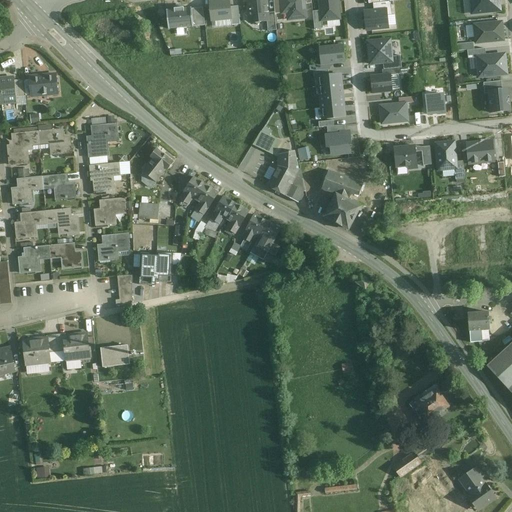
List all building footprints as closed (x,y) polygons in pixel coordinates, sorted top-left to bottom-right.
[(267,0),(251,0),(246,0),(249,26),(270,24),(267,0)] [(305,0),(279,0),(282,16),(286,16),(287,23),(308,21),(305,0)] [(317,0),(320,22),(342,20),(339,0),(317,0)] [(468,0),(470,14),(501,12),(499,0),(468,0)] [(231,1),(209,3),(211,24),(233,22),(231,1)] [(203,9),(166,12),(168,30),(204,26),(203,9)] [(387,12),(363,14),(365,32),(389,30),(387,12)] [(503,21),(473,23),(474,44),(504,41),(503,21)] [(385,70),(400,68),(402,68),(401,57),(393,58),(391,40),(366,43),(369,65),(384,64),(385,70)] [(474,50),(473,42),(457,43),(458,50),(474,50)] [(321,66),(309,67),(310,72),(329,71),(329,65),(345,64),(343,46),(319,48),(321,66)] [(477,78),(507,75),(505,53),(475,56),(477,78)] [(56,75),(30,77),(32,97),(58,95),(56,75)] [(322,120),(345,117),(341,75),(318,77),(322,120)] [(383,76),(371,77),(373,93),(392,91),(390,76),(390,75),(383,76)] [(14,78),(0,79),(0,82),(2,104),(17,102),(14,78)] [(484,94),(488,94),(488,92),(502,90),(501,81),(483,83),(484,94)] [(190,92),(183,101),(170,91),(170,92),(160,85),(154,93),(164,100),(160,106),(196,133),(200,127),(205,131),(211,123),(206,119),(206,118),(190,106),(197,97),(190,92)] [(502,90),(488,92),(488,94),(490,113),(510,111),(508,90),(502,90)] [(443,96),(424,98),(426,117),(445,115),(443,96)] [(399,102),(379,104),(380,123),(408,121),(407,102),(399,102)] [(38,115),(30,116),(31,124),(39,123),(38,115)] [(117,124),(92,126),(93,137),(88,138),(89,157),(107,156),(106,140),(109,140),(109,136),(118,135),(117,124)] [(327,127),(328,136),(339,135),(338,134),(346,133),(345,125),(327,127)] [(62,129),(38,132),(39,143),(51,142),(53,155),(71,153),(70,138),(63,139),(62,129)] [(38,132),(12,134),(14,146),(8,147),(10,165),(28,164),(26,148),(30,148),(29,144),(39,143),(38,132)] [(349,133),(346,133),(338,134),(339,135),(328,136),(326,136),(327,148),(331,147),(332,155),(350,153),(349,145),(350,145),(349,133)] [(279,141),(273,140),(270,154),(276,155),(279,141)] [(466,144),(468,165),(495,162),(493,141),(466,144)] [(454,142),(435,144),(438,171),(455,169),(457,169),(456,162),(454,142)] [(415,145),(393,146),(394,166),(407,165),(408,169),(417,168),(416,152),(415,147),(415,145)] [(429,146),(415,147),(416,152),(421,152),(423,165),(431,165),(429,146)] [(299,160),(310,158),(308,147),(297,149),(299,160)] [(174,162),(157,149),(150,157),(152,159),(142,172),(156,183),(166,170),(168,170),(174,162)] [(298,203),(305,192),(300,171),(299,171),(295,151),(278,154),(277,167),(266,184),(298,203)] [(307,163),(298,160),(301,172),(306,172),(307,163)] [(463,162),(456,162),(457,169),(455,169),(456,180),(465,179),(463,162)] [(119,163),(90,166),(92,181),(94,181),(96,193),(106,192),(106,189),(113,188),(111,174),(120,173),(119,163)] [(363,184),(329,171),(322,190),(336,195),(331,203),(327,201),(322,210),(327,213),(324,217),(346,229),(350,228),(359,211),(361,212),(364,206),(354,201),(350,202),(348,201),(351,194),(359,196),(363,184)] [(67,174),(42,177),(43,188),(56,186),(57,200),(75,198),(74,183),(68,184),(67,174)] [(42,177),(18,179),(19,189),(12,189),(14,204),(32,203),(31,189),(43,188),(42,177)] [(206,185),(195,178),(194,177),(184,193),(180,199),(182,201),(188,205),(189,205),(193,198),(196,201),(206,185)] [(218,193),(207,186),(206,185),(196,201),(200,203),(196,210),(202,214),(204,215),(208,209),(209,209),(219,194),(218,193)] [(225,198),(224,197),(214,212),(215,213),(211,219),(220,225),(223,218),(227,220),(237,204),(236,204),(225,198)] [(125,198),(100,201),(101,210),(95,211),(96,226),(115,224),(114,213),(126,211),(125,198)] [(152,204),(140,203),(138,219),(151,220),(152,204)] [(248,211),(237,205),(237,204),(227,220),(231,222),(226,229),(227,229),(233,233),(235,234),(239,228),(240,228),(249,212),(248,211)] [(77,218),(71,219),(70,209),(46,212),(47,222),(59,221),(61,235),(79,233),(77,218)] [(46,212),(21,214),(22,223),(16,224),(17,239),(36,237),(34,223),(47,222),(46,212)] [(267,222),(256,216),(254,215),(245,231),(246,231),(242,238),(244,240),(251,243),(255,236),(259,238),(267,222)] [(200,221),(193,238),(199,240),(205,224),(200,221)] [(267,222),(259,238),(255,246),(268,253),(271,246),(272,246),(281,229),(267,222)] [(128,234),(103,236),(104,246),(98,246),(100,261),(118,259),(117,250),(129,248),(128,234)] [(241,247),(235,243),(230,253),(235,256),(241,247)] [(74,244),(49,246),(50,257),(63,256),(64,269),(82,267),(81,252),(75,253),(74,244)] [(49,246),(25,249),(26,258),(19,259),(21,273),(39,272),(38,258),(50,257),(49,246)] [(268,253),(255,246),(250,254),(263,260),(268,253)] [(227,277),(218,276),(217,282),(226,284),(235,282),(237,277),(227,275),(227,277)] [(362,278),(361,277),(355,284),(357,285),(361,287),(365,290),(369,284),(365,281),(362,278)] [(132,299),(120,300),(116,300),(116,308),(131,304),(132,299)] [(488,312),(468,314),(470,343),(490,342),(488,312)] [(66,336),(67,346),(65,346),(65,352),(66,361),(67,362),(67,358),(78,357),(78,360),(90,359),(87,334),(66,336)] [(59,335),(47,336),(47,338),(48,338),(50,363),(66,361),(65,352),(61,352),(59,335)] [(47,338),(23,341),(27,372),(28,372),(38,371),(37,365),(50,363),(48,338),(47,338)] [(511,343),(487,367),(487,368),(488,368),(508,390),(511,386),(511,343)] [(128,345),(101,349),(103,368),(130,365),(128,345)] [(10,348),(0,350),(0,371),(4,370),(5,374),(15,372),(10,348)] [(352,363),(341,365),(343,375),(354,373),(352,363)] [(436,390),(425,398),(422,394),(412,401),(413,402),(409,405),(412,409),(414,407),(419,414),(422,412),(427,420),(447,406),(436,390)] [(415,455),(403,462),(404,464),(400,466),(404,472),(420,462),(415,455)] [(483,475),(477,468),(467,475),(469,478),(462,483),(471,495),(470,495),(480,509),(495,499),(485,485),(480,477),(483,475)] [(48,470),(41,471),(42,478),(49,477),(48,470)] [(441,511),(456,503),(438,476),(424,486),(433,501),(429,504),(435,511),(441,511)] [(357,490),(357,485),(325,488),(326,494),(357,490)] [(295,493),(295,511),(300,511),(300,497),(310,496),(310,491),(295,493)]
